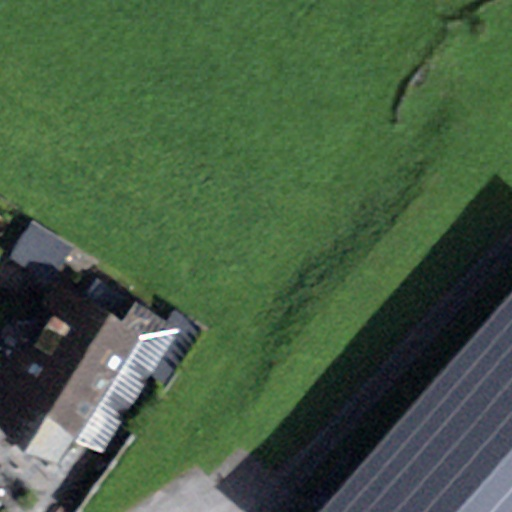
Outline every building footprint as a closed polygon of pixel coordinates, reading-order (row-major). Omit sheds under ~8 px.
[(52,280),(68,254),(31,231),(15,258),(52,280)] [(84,308),(108,323),(122,301),(98,286),(84,308)] [(54,289),(0,374),(0,399),(74,446),(140,344),(122,332),(108,323),(84,308),(54,289)] [(74,446),(101,447),(171,336),(135,311),(122,332),(140,344),(74,446)] [(511,511),(511,321),(345,511),(511,511)] [(74,446),(0,399),(0,425),(28,455),(61,468),(74,446)]
